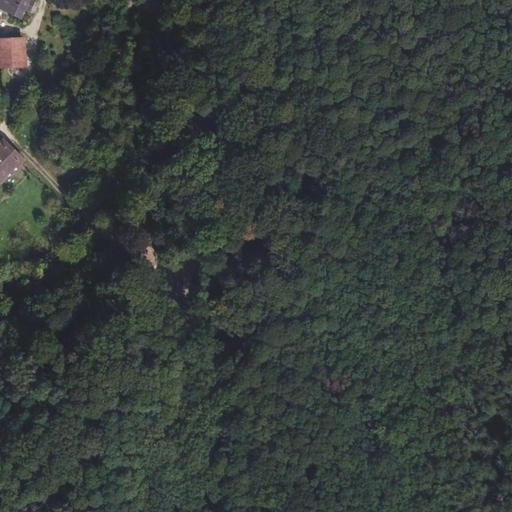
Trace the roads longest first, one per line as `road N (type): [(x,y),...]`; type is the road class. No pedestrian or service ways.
road 1 (track): [(290,0),(223,213),(207,244),(179,270)]
road 2 (track): [(179,270),(184,343),(169,417),(171,452)]
